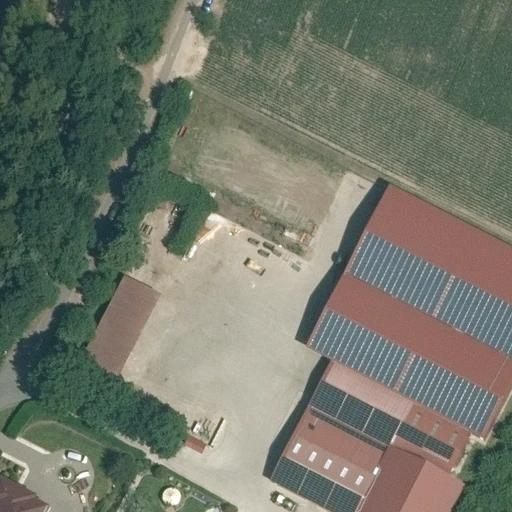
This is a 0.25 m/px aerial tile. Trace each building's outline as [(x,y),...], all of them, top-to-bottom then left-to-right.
[(511,249),(396,191),(372,238),(511,309),(511,249)] [(489,441),(511,395),(511,309),(372,238),(314,352),(337,364),(477,435),(489,441)] [(165,296),(129,278),(85,366),(120,384),(165,296)] [(477,435),(337,364),(314,411),(394,451),(453,482),(477,435)] [(314,411),(277,483),(334,511),(362,511),(394,451),(314,411)] [(453,482),(394,451),(362,511),(454,511),(466,489),(453,482)] [(0,511),(51,511),(54,508),(4,480),(0,487),(0,511)]
